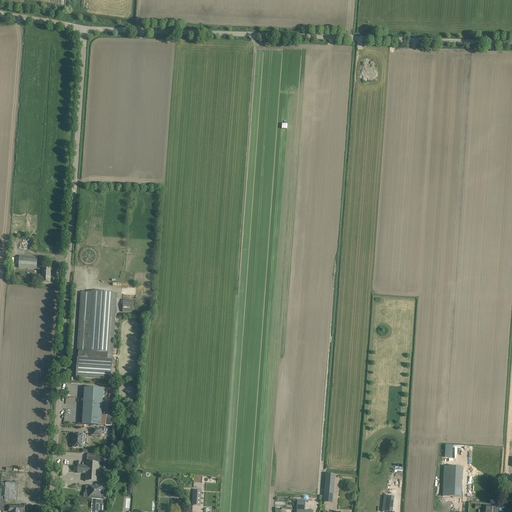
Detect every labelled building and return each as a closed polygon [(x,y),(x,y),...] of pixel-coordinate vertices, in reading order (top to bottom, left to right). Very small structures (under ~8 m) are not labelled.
[(37,257),(19,256),(19,268),(36,269),(37,257)] [(51,270),(42,269),(41,282),(50,283),(51,270)] [(100,292),(92,292),(92,293),(82,293),(78,352),(79,352),(78,358),(77,358),(76,378),(111,380),(112,360),(112,354),(113,354),(113,344),(117,295),(107,294),(107,293),(100,292)] [(123,300),(122,312),(132,313),(132,300),(123,300)] [(84,388),(82,425),(100,426),(103,390),(84,388)] [(82,435),(73,434),(73,448),(81,449),(82,444),(83,444),(84,443),(85,441),(83,439),(82,439),(82,435)] [(78,466),(77,473),(86,474),(85,481),(85,482),(98,483),(98,482),(98,479),(105,479),(106,477),(107,479),(108,479),(110,455),(95,454),(95,456),(87,456),(86,466),(78,466)] [(462,468),(444,467),(443,496),(461,497),(462,468)] [(335,475),(326,475),(324,497),(333,498),(335,475)] [(151,511),(156,511),(158,479),(149,478),(148,511),(151,511)] [(20,482),(15,481),(14,482),(7,482),(7,483),(5,483),(5,484),(0,483),(0,485),(5,486),(4,497),(0,496),(0,510),(4,511),(5,501),(4,501),(4,500),(18,501),(19,484),(20,484),(20,482)] [(86,486),(85,498),(88,498),(90,499),(92,499),(102,500),(102,499),(101,499),(101,494),(106,494),(106,487),(102,487),(89,486),(86,486)] [(201,491),(193,490),(192,505),(200,506),(201,491)] [(384,496),(381,511),(392,511),(394,497),(384,496)] [(102,504),(102,500),(92,499),(90,511),(102,511),(103,504),(102,504)] [(312,511),(313,511),(305,511),(305,501),(297,500),(296,511),(312,511)]
